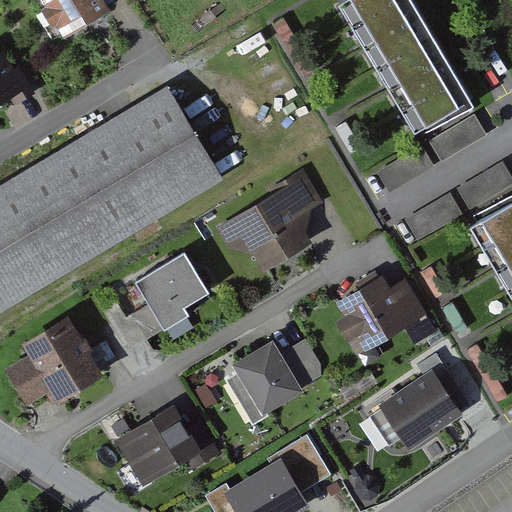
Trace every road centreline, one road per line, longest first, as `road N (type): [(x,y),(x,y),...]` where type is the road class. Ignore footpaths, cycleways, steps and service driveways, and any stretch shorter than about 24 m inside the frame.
road 1 (residential): [(31,459),(374,253)]
road 2 (residential): [(0,154),(147,66)]
road 3 (residential): [(402,208),(511,143)]
road 4 (residential): [(511,442),(408,511)]
